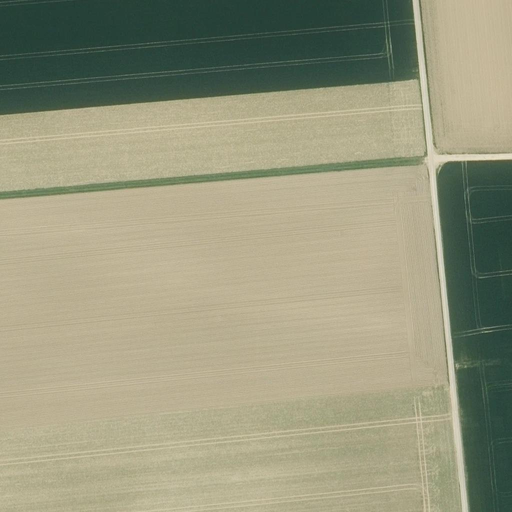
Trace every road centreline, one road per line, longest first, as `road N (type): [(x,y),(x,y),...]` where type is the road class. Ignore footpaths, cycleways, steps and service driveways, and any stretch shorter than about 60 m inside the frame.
road 1 (track): [(464,511),(415,0)]
road 2 (track): [(0,196),(511,158)]
